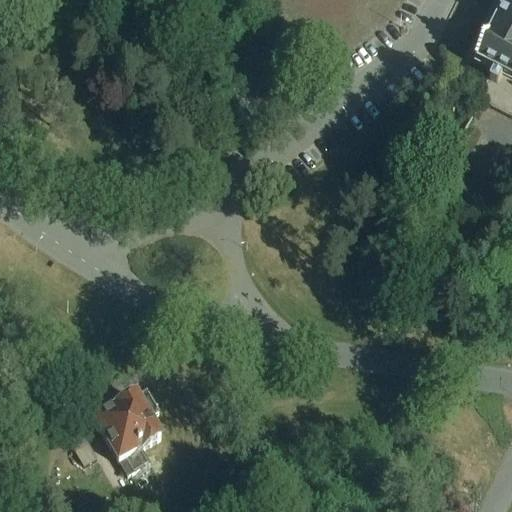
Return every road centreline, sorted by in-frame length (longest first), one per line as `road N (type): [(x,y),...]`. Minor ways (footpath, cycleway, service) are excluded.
road 1 (residential): [(217,213),(244,178),(403,52),(431,0)]
road 2 (unclassified): [(511,384),(260,337)]
road 3 (unclassified): [(260,337),(195,324),(75,259)]
road 4 (residential): [(75,259),(217,213)]
road 5 (residential): [(260,337),(217,213)]
